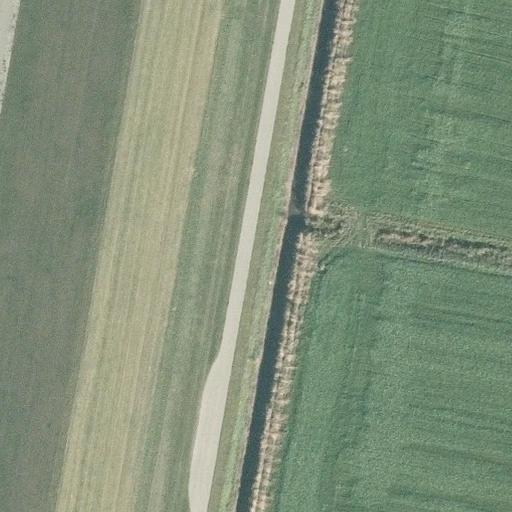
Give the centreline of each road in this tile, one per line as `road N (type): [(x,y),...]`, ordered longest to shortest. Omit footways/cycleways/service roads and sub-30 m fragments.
road 1 (track): [(199,511),(286,0)]
road 2 (track): [(25,0),(0,145)]
